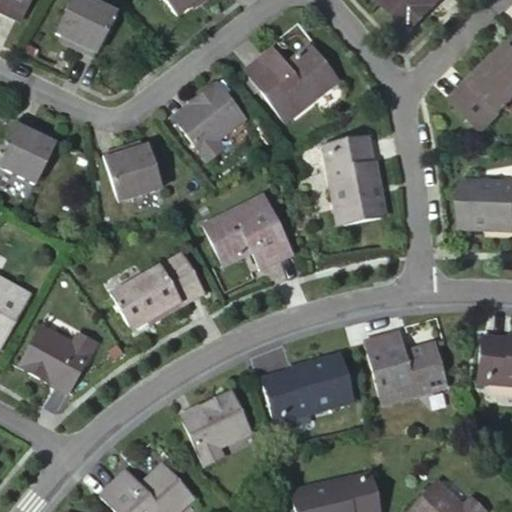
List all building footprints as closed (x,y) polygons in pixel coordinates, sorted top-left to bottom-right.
[(0,0),(0,10),(23,21),(33,0),(0,0)] [(83,45),(81,49),(95,56),(117,12),(93,0),(72,0),(57,32),(63,35),(83,45)] [(190,2),(192,0),(162,0),(174,15),(190,2)] [(376,0),(409,31),(434,6),(430,2),(432,0),(376,0)] [(81,49),(83,45),(63,35),(61,39),(81,49)] [(495,60),(452,105),(482,134),(511,103),(511,48),(509,45),(495,60)] [(298,57),(300,59),(311,50),(309,48),(298,57)] [(244,73),(285,125),(337,84),(311,50),(300,59),(298,57),(284,67),(272,51),(244,73)] [(452,105),(495,60),(491,57),(448,102),(452,105)] [(219,148),(246,127),(215,86),(187,108),(190,112),(175,124),(210,168),(225,156),(219,148)] [(175,124),(190,112),(187,108),(172,120),(175,124)] [(28,134),(30,130),(16,123),(0,156),(0,169),(35,187),(54,146),(48,144),(28,134)] [(30,130),(28,134),(48,144),(51,139),(30,130)] [(323,145),(338,226),(380,218),(365,137),(323,145)] [(116,145),(118,150),(139,143),(138,138),(116,145)] [(118,150),(116,145),(101,150),(117,197),(159,183),(145,141),(118,150)] [(511,189),(460,187),(458,228),(511,230),(511,189)] [(292,254),(270,192),(207,215),(221,254),(234,249),(235,253),(252,247),(259,266),(292,254)] [(235,253),(234,249),(221,254),(222,257),(235,253)] [(150,321),(204,291),(183,254),(111,294),(132,331),(150,321)] [(0,343),(26,294),(0,280),(0,343)] [(204,291),(150,321),(152,326),(206,295),(204,291)] [(75,339),(44,323),(20,368),(51,385),(54,381),(71,389),(98,339),(80,330),(75,339)] [(388,335),(354,344),(374,411),(437,392),(425,349),(412,353),(410,350),(393,354),(388,335)] [(511,384),(511,342),(471,339),(467,380),(511,384)] [(252,382),(263,421),(341,399),(330,359),(252,382)] [(71,389),(54,381),(51,385),(68,394),(71,389)] [(240,435),(220,394),(183,411),(185,416),(173,421),(195,468),(213,460),(208,450),(240,435)] [(173,421),(185,416),(183,411),(170,417),(173,421)] [(88,497),(105,511),(159,511),(180,487),(148,461),(139,471),(137,469),(125,483),(110,470),(88,497)] [(278,511),(365,511),(353,472),(274,497),(278,511)] [(453,506),(430,480),(394,511),(472,511),(461,499),(453,506)]
